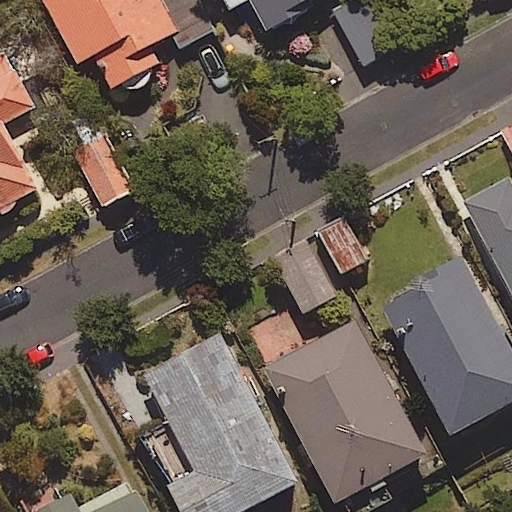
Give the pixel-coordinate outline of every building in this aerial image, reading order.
[(150,76),(162,70),(153,52),(177,40),(186,58),(216,42),(195,0),(43,0),(77,68),(99,57),(117,92),(125,88),(136,94),(145,90),(150,76)] [(271,35),(331,0),(221,0),(229,13),(251,1),(271,35)] [(396,50),(367,0),(355,0),(334,12),(365,68),(396,50)] [(33,111),(4,55),(0,56),(0,213),(38,193),(3,127),(33,111)] [(98,123),(66,142),(104,210),(137,191),(98,123)] [(511,129),(502,136),(511,152),(511,129)] [(511,185),(509,180),(465,204),(511,289),(511,185)] [(350,222),(320,239),(343,280),(374,263),(350,222)] [(337,299),(308,243),(275,261),(305,316),(337,299)] [(511,408),(511,352),(462,260),(416,284),(420,291),(384,311),(454,440),(511,408)] [(266,371),(340,511),(390,511),(401,506),(388,482),(428,461),(356,323),(266,371)] [(254,511),(299,488),(219,338),(145,378),(174,434),(148,448),(182,511),(254,511)] [(140,511),(128,488),(79,511),(75,511),(70,501),(49,511),(140,511)]
